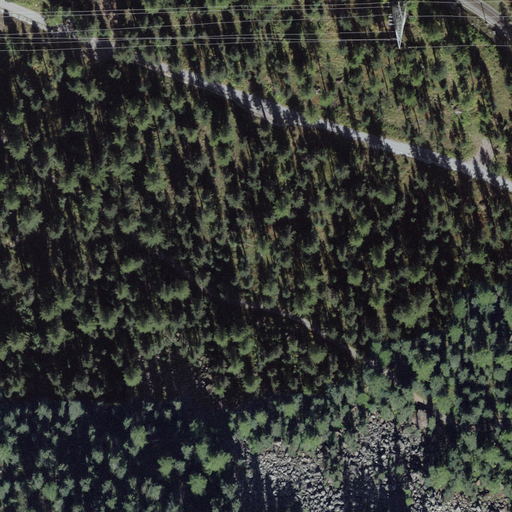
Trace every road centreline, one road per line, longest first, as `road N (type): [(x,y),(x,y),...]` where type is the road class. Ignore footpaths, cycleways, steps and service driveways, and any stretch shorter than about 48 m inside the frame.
road 1 (track): [(0,138),(223,299),(294,316),(456,419),(511,424)]
road 2 (track): [(0,0),(361,139),(511,186)]
